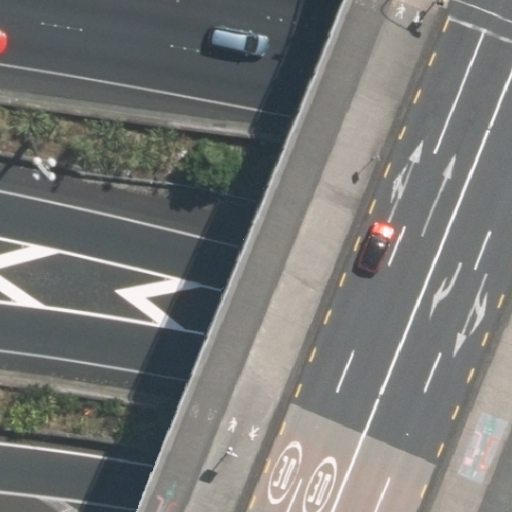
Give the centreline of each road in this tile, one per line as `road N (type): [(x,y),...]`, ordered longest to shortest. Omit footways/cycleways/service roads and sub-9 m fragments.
road 1 (motorway): [(0,217),(172,256),(511,355)]
road 2 (motorway): [(0,324),(208,352),(511,439)]
road 3 (motorway): [(0,37),(511,138)]
road 4 (secondary): [(511,84),(344,511)]
road 5 (motorway): [(119,0),(511,110)]
road 6 (motorway): [(319,511),(0,459)]
